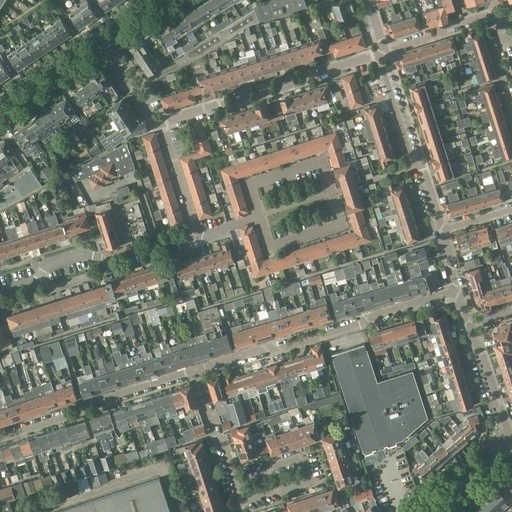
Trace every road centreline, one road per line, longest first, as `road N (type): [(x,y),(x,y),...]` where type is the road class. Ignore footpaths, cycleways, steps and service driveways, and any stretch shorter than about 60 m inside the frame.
road 1 (residential): [(194,369),(457,290)]
road 2 (residential): [(157,122),(378,53)]
road 3 (residential): [(0,293),(81,253),(101,258),(197,232)]
road 4 (residential): [(0,433),(194,369)]
road 5 (residential): [(442,230),(378,53)]
road 6 (residential): [(323,161),(343,224),(269,246),(258,216)]
road 7 (residential): [(242,499),(307,481),(301,458),(235,475)]
road 8 (residential): [(378,53),(495,11),(502,37)]
road 9 (residential): [(510,440),(469,321)]
road 10 (tertiary): [(0,110),(101,41)]
